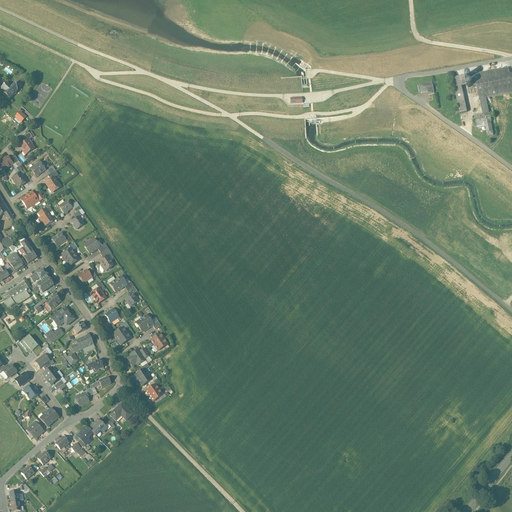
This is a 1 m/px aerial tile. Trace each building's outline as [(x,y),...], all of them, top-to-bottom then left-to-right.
[(508,69),(474,76),(479,101),(480,101),(486,100),(511,94),(511,86),(510,75),(508,69)] [(465,78),(453,80),(459,110),(466,108),(462,89),(467,88),(467,87),(467,86),(465,79),(465,78)] [(11,87),(7,83),(1,89),(5,93),(4,95),(9,99),(9,101),(10,100),(10,99),(11,98),(12,98),(12,97),(13,95),(14,96),(16,94),(16,93),(18,91),(15,84),(11,87)] [(431,85),(417,88),(418,94),(426,93),(427,97),(434,96),(431,85)] [(489,115),(486,100),(480,101),(481,104),(480,104),(483,117),(474,118),(476,127),(484,125),(487,138),(494,137),(491,124),(490,115),(489,115)] [(20,112),(16,117),(21,123),(26,118),(20,112)] [(29,133),(22,138),(25,142),(28,140),(28,141),(33,138),(29,133)] [(25,142),(20,146),(26,155),(34,149),(28,141),(28,140),(25,142)] [(15,157),(10,160),(13,165),(12,165),(13,166),(19,162),(15,157)] [(8,158),(0,162),(0,168),(2,172),(12,165),(13,165),(10,160),(9,160),(8,158)] [(40,163),(31,169),(36,177),(45,171),(40,163)] [(26,173),(21,166),(16,169),(20,174),(20,173),(22,176),(26,173)] [(45,173),(48,176),(55,171),(53,167),(45,173)] [(22,176),(20,173),(20,174),(12,179),(18,188),(27,182),(22,176)] [(49,179),(45,182),(52,194),(60,188),(53,177),(49,179)] [(20,200),(27,210),(31,208),(35,208),(35,205),(39,202),(32,193),(25,198),(23,198),(20,200)] [(9,212),(0,197),(0,217),(4,215),(9,212)] [(72,209),(67,202),(59,207),(64,214),(66,215),(67,214),(67,212),(72,209)] [(46,209),(49,214),(53,212),(48,205),(44,207),(45,210),(46,209)] [(39,219),(42,223),(45,227),(54,221),(49,214),(46,209),(45,210),(38,214),(40,218),(39,219)] [(13,219),(9,212),(4,215),(7,219),(6,219),(8,222),(13,219)] [(76,219),(72,222),(74,226),(74,227),(75,229),(76,229),(77,230),(84,225),(79,218),(76,219)] [(61,234),(52,240),(56,247),(66,240),(63,237),(61,234)] [(72,241),(67,234),(63,237),(66,240),(68,244),(72,241)] [(0,253),(0,254),(1,253),(6,250),(8,248),(9,247),(12,245),(13,245),(11,242),(12,242),(11,240),(10,240),(8,238),(3,241),(0,235),(0,253)] [(94,240),(85,246),(85,248),(86,250),(87,250),(90,254),(98,250),(100,248),(99,248),(94,240)] [(36,258),(25,241),(21,244),(24,249),(32,261),(36,258)] [(105,244),(99,248),(100,248),(98,250),(100,254),(108,249),(105,244)] [(32,261),(24,249),(21,250),(20,251),(22,255),(28,264),(32,261)] [(70,249),(62,255),(65,261),(75,255),(72,252),(71,249),(70,249)] [(108,249),(100,254),(103,259),(107,257),(111,254),(108,249)] [(24,267),(15,254),(11,257),(20,270),(24,267)] [(75,255),(65,261),(69,267),(78,261),(75,255)] [(20,270),(11,257),(7,260),(15,273),(20,270)] [(103,259),(101,261),(100,260),(99,263),(101,263),(106,272),(108,270),(110,271),(112,269),(112,268),(114,266),(107,257),(103,259)] [(5,271),(3,267),(0,269),(0,271),(1,274),(0,274),(4,280),(9,277),(5,271)] [(44,270),(38,274),(38,273),(33,276),(36,281),(39,278),(41,280),(46,276),(47,277),(48,276),(44,270)] [(96,277),(92,270),(88,273),(92,278),(91,279),(92,280),(96,277)] [(87,271),(78,277),(79,277),(78,279),(79,280),(81,280),(83,284),(91,279),(92,278),(88,273),(87,271)] [(46,276),(41,280),(42,283),(37,286),(42,294),(53,286),(47,277),(46,276)] [(127,285),(121,277),(115,281),(121,289),(124,287),(127,285)] [(115,281),(110,285),(115,293),(121,289),(115,281)] [(24,282),(1,298),(8,309),(15,305),(14,304),(16,303),(18,306),(30,298),(27,294),(31,292),(24,282)] [(105,290),(100,282),(96,285),(99,289),(101,293),(105,290)] [(131,282),(127,285),(124,287),(128,292),(134,288),(131,282)] [(134,288),(128,292),(131,296),(133,295),(137,292),(134,288)] [(101,293),(99,289),(91,295),(97,305),(106,299),(101,293)] [(131,296),(125,300),(130,308),(133,308),(134,306),(135,305),(138,303),(133,295),(131,296)] [(55,296),(47,302),(49,305),(48,307),(51,310),(53,308),(54,309),(57,306),(57,305),(60,303),(55,296)] [(65,308),(51,319),(58,328),(64,323),(66,326),(74,320),(65,308)] [(113,310),(105,316),(108,320),(107,321),(109,323),(110,323),(110,324),(118,318),(119,318),(115,313),(113,310)] [(124,318),(119,311),(115,313),(119,318),(118,318),(120,321),(124,318)] [(147,316),(141,320),(148,329),(152,326),(153,326),(153,325),(147,316)] [(141,320),(136,324),(142,333),(148,329),(141,320)] [(125,322),(120,325),(123,329),(123,328),(124,331),(129,328),(125,322)] [(157,322),(153,325),(153,326),(152,326),(155,330),(161,327),(157,322)] [(44,323),(40,326),(45,333),(50,330),(44,323)] [(82,323),(77,326),(77,327),(74,329),(77,335),(86,330),(82,323)] [(123,329),(114,335),(117,340),(126,334),(124,331),(123,328),(123,329)] [(53,333),(52,334),(57,340),(63,335),(58,329),(53,333)] [(52,334),(48,338),(52,344),(57,340),(52,334)] [(126,334),(117,340),(121,346),(130,339),(126,334)] [(152,340),(150,341),(154,346),(164,340),(160,335),(159,335),(152,340)] [(29,336),(20,344),(29,355),(32,353),(36,358),(39,355),(43,352),(38,347),(39,346),(36,342),(35,343),(29,336)] [(89,336),(76,342),(78,345),(80,351),(93,345),(89,336)] [(164,340),(154,346),(158,352),(167,345),(164,340)] [(78,345),(72,348),(74,353),(80,351),(78,345)] [(143,349),(140,352),(145,359),(149,357),(143,349)] [(134,355),(127,359),(128,361),(127,362),(130,365),(131,366),(131,365),(132,367),(139,362),(140,364),(144,361),(137,351),(133,354),(134,355)] [(73,354),(66,358),(71,366),(78,361),(73,354)] [(41,358),(35,363),(40,369),(42,368),(50,362),(46,358),(44,355),(41,358)] [(92,364),(86,367),(89,372),(94,369),(95,371),(103,368),(100,361),(92,364)] [(50,362),(42,368),(45,371),(52,365),(50,362)] [(12,366),(3,373),(8,379),(17,372),(12,366)] [(52,368),(43,375),(47,380),(56,373),(52,368)] [(141,372),(135,376),(136,378),(136,379),(138,382),(148,375),(147,374),(148,373),(145,369),(141,372)] [(56,373),(47,380),(51,386),(60,379),(56,373)] [(19,378),(15,381),(20,387),(29,380),(25,374),(19,378)] [(148,375),(138,382),(140,385),(141,385),(142,387),(148,383),(152,380),(150,376),(149,377),(148,375)] [(108,378),(99,382),(100,386),(102,389),(111,385),(108,378)] [(61,381),(54,387),(56,390),(64,385),(62,381),(61,381)] [(29,384),(22,390),(24,392),(31,387),(29,384)] [(151,388),(146,392),(149,397),(159,390),(158,389),(155,385),(151,388)] [(31,387),(24,392),(30,401),(39,395),(36,392),(37,391),(33,386),(31,387)] [(159,390),(149,397),(153,402),(159,398),(162,396),(160,392),(161,392),(159,390)] [(81,396),(75,399),(76,400),(75,401),(76,403),(77,403),(79,407),(89,402),(85,394),(81,396),(81,395),(80,396),(81,396)] [(45,396),(40,400),(45,405),(49,401),(45,396)] [(122,404),(110,415),(115,422),(123,415),(127,419),(132,415),(122,404)] [(40,419),(48,428),(58,419),(53,413),(54,412),(51,409),(40,419)] [(100,422),(98,421),(89,430),(95,437),(98,439),(107,429),(105,427),(100,422)] [(39,427),(36,423),(35,424),(30,428),(29,428),(27,430),(27,431),(30,434),(33,438),(35,440),(43,432),(39,427)] [(77,437),(80,441),(86,446),(95,437),(89,430),(86,428),(77,437)] [(63,438),(55,445),(61,451),(69,444),(63,438)] [(76,444),(71,449),(75,453),(80,448),(76,444)] [(82,449),(77,453),(82,458),(86,454),(82,449)] [(45,453),(37,460),(43,466),(50,459),(45,453)] [(28,467),(21,474),(26,480),(34,474),(28,467)] [(53,481),(56,484),(63,478),(60,474),(53,481)] [(18,492),(9,494),(11,503),(19,502),(18,492)] [(19,502),(11,503),(12,511),(19,511),(21,511),(19,502)]
